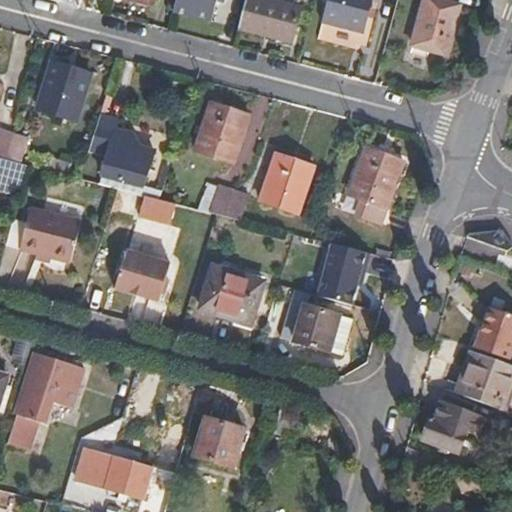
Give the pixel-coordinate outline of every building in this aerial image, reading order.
[(210,20),(215,0),(174,0),(172,9),(210,20)] [(290,40),(299,7),(276,0),(244,0),(238,26),(290,40)] [(363,31),(370,0),(327,0),(323,20),(363,31)] [(445,52),(458,5),(451,3),(452,0),(423,0),(413,38),(429,43),(428,47),(445,52)] [(76,119),(90,71),(51,60),(38,108),(76,119)] [(233,162),(249,114),(211,102),(194,149),(233,162)] [(88,152),(107,157),(102,175),(143,186),(153,150),(138,145),(131,133),(115,128),(117,119),(99,114),(88,152)] [(0,156),(5,158),(11,131),(0,128),(0,156)] [(22,162),(29,136),(11,131),(5,158),(22,162)] [(381,224),(403,160),(365,147),(348,195),(360,200),(355,214),(381,224)] [(295,213),(312,166),(274,152),(257,199),(295,213)] [(0,180),(23,187),(30,164),(22,162),(5,158),(0,156),(0,180)] [(72,175),(75,162),(66,159),(62,173),(72,175)] [(225,214),(232,188),(215,185),(209,210),(225,214)] [(240,218),(247,193),(232,188),(225,214),(240,218)] [(20,246),(38,250),(36,259),(51,264),(53,254),(71,258),(81,219),(30,207),(26,223),(20,246)] [(366,269),(370,252),(332,242),(318,294),(352,303),(362,268),(366,269)] [(162,293),(172,263),(127,248),(115,288),(154,299),(156,291),(162,293)] [(250,323),(264,281),(212,265),(199,306),(250,323)] [(341,355),(350,317),(338,313),(305,304),(308,292),(291,287),(278,336),(341,355)] [(507,358),(511,345),(511,314),(486,305),(472,346),(507,358)] [(73,406),(86,366),(34,351),(15,412),(18,413),(9,442),(30,449),(38,420),(47,422),(53,400),(73,406)] [(503,410),(511,385),(511,365),(471,351),(456,393),(503,410)] [(287,427),(293,405),(279,401),(273,423),(287,427)] [(478,435),(484,418),(440,403),(434,419),(430,418),(422,439),(441,446),(439,451),(446,453),(448,448),(457,451),(464,430),(478,435)] [(233,467),(244,429),(205,417),(194,455),(233,467)] [(431,472),(436,457),(406,446),(401,462),(431,472)] [(141,499),(151,464),(88,448),(79,483),(141,499)]
